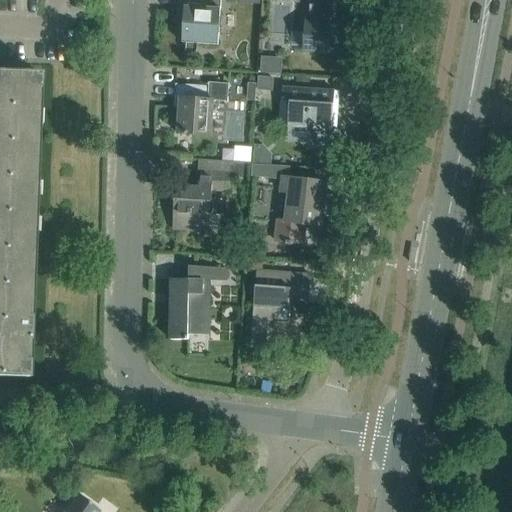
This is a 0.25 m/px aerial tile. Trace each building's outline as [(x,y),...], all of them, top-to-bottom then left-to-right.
[(178,6),(178,8),(184,8),(182,44),(218,47),(221,0),(179,0),(179,6),(178,6)] [(331,3),(301,2),(300,24),(307,24),(305,51),(340,54),(342,26),(329,25),(331,3)] [(0,375),(26,377),(26,376),(25,376),(37,75),(37,74),(0,72),(0,375)] [(227,101),(228,83),(208,87),(176,85),(175,99),(181,100),(178,135),(211,137),(214,101),(227,101)] [(332,130),(334,92),(283,88),(282,102),(290,102),(288,129),(313,130),(312,146),(337,148),(338,131),(332,130)] [(228,97),(227,125),(237,126),(237,144),(253,144),(254,98),(228,97)] [(176,187),(173,230),(210,232),(213,191),(230,192),(231,175),(201,173),(200,189),(176,187)] [(325,196),(319,196),(320,184),(326,185),(326,183),(283,178),(282,193),(289,194),(286,223),(278,222),(275,242),(286,243),(286,245),(292,246),(292,244),(303,245),(305,225),(321,227),(325,196)] [(210,335),(211,282),(227,283),(227,268),(189,267),(188,280),(171,280),(170,340),(189,340),(189,335),(210,335)] [(308,303),(310,277),(310,276),(255,272),(251,328),(250,328),(250,331),(251,331),(250,348),(271,350),(274,308),(289,310),(289,301),(308,303)] [(99,511),(100,511),(77,494),(63,511),(99,511)]
